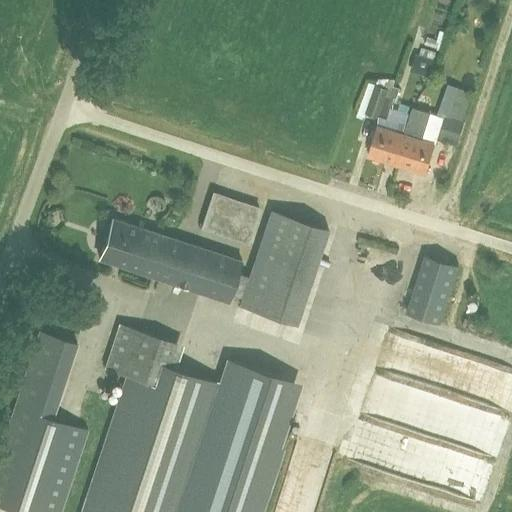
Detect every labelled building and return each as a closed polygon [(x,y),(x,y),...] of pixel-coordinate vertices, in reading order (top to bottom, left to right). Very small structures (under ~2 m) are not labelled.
[(431,34),(429,43),(446,47),(450,27),(442,26),(440,36),(431,34)] [(389,89),(376,84),(365,114),(379,119),(380,116),(387,118),(393,101),(386,99),(388,94),(397,98),(400,88),(390,85),(389,89)] [(464,120),(473,92),(459,87),(449,116),(444,115),(436,137),(458,145),(466,121),(464,120)] [(398,165),(408,134),(379,125),(370,156),(398,165)] [(436,143),(408,134),(398,165),(427,173),(436,143)] [(213,193),(203,228),(249,241),(259,206),(213,193)] [(273,200),(253,268),(247,266),(239,294),(301,312),(329,216),(273,200)] [(231,272),(235,260),(114,218),(100,259),(221,300),(224,293),(235,297),(243,276),(231,272)] [(441,322),(459,264),(426,254),(407,312),(441,322)] [(226,358),(218,383),(175,369),(179,356),(171,341),(120,324),(106,368),(127,375),(81,511),(257,511),(292,408),(274,402),(283,377),(226,358)] [(40,330),(0,452),(0,504),(23,511),(60,511),(88,428),(52,417),(77,342),(40,330)] [(511,414),(490,409),(482,445),(504,451),(511,418),(511,414)]
